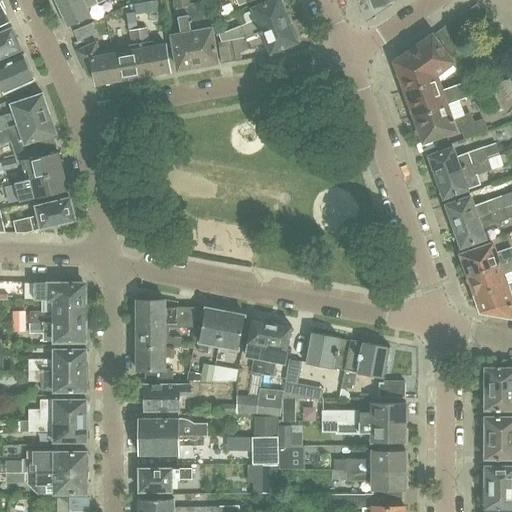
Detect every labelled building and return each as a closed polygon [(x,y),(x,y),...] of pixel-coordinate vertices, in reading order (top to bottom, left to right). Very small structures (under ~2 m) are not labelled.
[(63,14),(61,15),(65,25),(68,24),(68,26),(90,16),(87,8),(103,0),(77,0),(60,8),(63,14)] [(156,0),(146,2),(148,11),(148,13),(161,11),(158,0),(156,0)] [(178,69),(198,66),(186,6),(189,5),(188,0),(173,0),(175,8),(176,8),(181,34),(171,35),(178,69)] [(230,40),(246,37),(288,20),(285,12),(287,12),(281,0),(280,1),(279,0),(272,0),(252,8),(257,20),(241,26),(227,31),(225,27),(218,30),(222,42),(230,40)] [(197,4),(189,5),(186,6),(198,66),(218,62),(209,13),(205,11),(200,12),(199,9),(198,9),(197,4)] [(450,22),(432,35),(448,58),(462,47),(488,29),(476,4),(450,22)] [(135,77),(146,75),(137,30),(134,12),(126,14),(131,44),(127,45),(128,51),(112,54),(117,80),(125,78),(127,80),(133,79),(135,77)] [(291,27),(288,20),(246,37),(250,48),(266,41),(268,45),(271,53),(297,42),(295,39),(297,38),(293,26),(291,27)] [(73,31),(77,41),(94,33),(90,24),(73,31)] [(18,45),(20,42),(17,37),(14,37),(10,28),(0,32),(0,57),(20,48),(18,45)] [(145,28),(137,30),(146,75),(158,73),(160,75),(166,74),(167,71),(170,70),(165,45),(153,47),(152,40),(148,41),(145,28)] [(406,89),(406,90),(435,79),(433,74),(451,61),(448,58),(432,35),(396,62),(403,83),(406,89)] [(218,42),(222,64),(234,62),(230,40),(222,42),(218,42)] [(115,80),(117,80),(112,54),(101,56),(96,42),(77,51),(87,74),(95,73),(97,84),(103,82),(107,84),(113,83),(115,80)] [(33,77),(34,74),(31,67),(28,67),(22,55),(0,65),(0,84),(4,92),(33,79),(33,77)] [(476,91),(472,80),(440,92),(435,79),(406,90),(409,97),(407,99),(410,108),(412,108),(415,115),(445,105),(475,94),(476,91)] [(14,111),(0,116),(0,130),(49,113),(42,93),(11,104),(14,111)] [(449,119),(445,105),(415,115),(416,118),(414,120),(417,128),(420,128),(424,141),(432,138),(439,135),(453,130),(456,129),(460,128),(464,139),(488,130),(484,119),(474,122),(471,112),(449,119)] [(0,130),(0,145),(10,142),(15,157),(28,154),(43,151),(47,150),(57,147),(53,133),(55,132),(49,113),(0,130)] [(451,148),(441,152),(429,156),(430,159),(428,160),(431,169),(433,168),(437,178),(448,174),(447,171),(461,166),(461,168),(500,154),(496,142),(454,157),(451,148)] [(29,158),(28,154),(18,157),(15,158),(2,161),(4,171),(18,168),(18,171),(28,169),(30,178),(65,170),(63,159),(60,160),(58,151),(29,158)] [(448,174),(437,178),(440,185),(437,186),(440,195),(443,194),(444,197),(481,184),(477,174),(504,164),(500,154),(461,168),(461,166),(447,171),(448,174)] [(15,182),(20,201),(68,190),(65,181),(68,181),(65,170),(30,178),(15,182)] [(448,208),(445,209),(449,218),(451,217),(454,227),(468,222),(467,219),(477,215),(477,217),(503,208),(499,196),(475,204),(472,196),(469,197),(446,205),(448,208)] [(13,221),(16,231),(26,232),(60,224),(60,223),(75,219),(73,214),(75,208),(74,205),(71,202),(69,197),(36,205),(39,215),(13,221)] [(468,222),(454,227),(457,234),(455,235),(458,244),(460,243),(461,246),(487,237),(484,226),(511,216),(511,204),(503,208),(477,217),(477,215),(467,219),(468,222)] [(462,255),(469,274),(511,259),(511,249),(511,247),(494,253),(491,244),(473,250),(462,255)] [(511,259),(469,274),(476,294),(505,284),(502,274),(511,270),(511,259)] [(85,286),(81,283),(66,283),(66,281),(34,281),(34,299),(41,299),(85,299),(85,286)] [(505,284),(476,294),(481,310),(511,315),(511,305),(510,305),(511,301),(505,284)] [(28,311),(28,322),(85,321),(85,314),(88,314),(88,305),(85,305),(85,299),(41,299),(41,311),(28,311)] [(164,307),(164,299),(136,300),(136,323),(168,323),(169,316),(177,316),(177,327),(194,326),(198,306),(164,307)] [(219,346),(225,311),(205,307),(197,350),(208,352),(210,344),(219,346)] [(11,311),(11,322),(24,322),(24,311),(11,311)] [(245,315),(225,311),(219,346),(238,350),(245,315)] [(165,346),(174,345),(182,345),(181,337),(169,337),(169,327),(177,327),(177,316),(169,316),(168,323),(136,323),(137,346),(165,346)] [(251,372),(261,374),(271,322),(265,321),(263,318),(258,317),(255,319),(252,318),(245,356),(253,358),(251,372)] [(42,342),(54,342),(86,342),(85,340),(88,340),(88,331),(85,331),(85,321),(28,322),(28,334),(42,334),(42,342)] [(24,322),(11,322),(11,334),(24,334),(24,322)] [(279,324),(271,322),(261,374),(272,376),(275,362),(284,364),(291,326),(288,325),(286,323),(281,322),(279,324)] [(305,363),(344,370),(349,341),(338,338),(338,337),(311,331),(305,363)] [(349,341),(344,370),(356,372),(356,373),(372,375),(382,377),(382,378),(384,378),(390,347),(388,346),(388,347),(364,342),(362,341),(361,343),(349,341)] [(165,346),(137,346),(137,369),(142,369),(143,380),(172,380),(172,371),(170,371),(170,369),(165,369),(165,358),(174,358),(174,345),(165,346)] [(30,359),(30,370),(86,370),(86,363),(88,360),(88,354),(86,352),(86,350),(54,350),(55,359),(30,359)] [(290,359),(285,383),(297,385),(302,361),(290,359)] [(201,380),(212,381),(215,365),(204,363),(202,373),(188,371),(187,380),(201,381),(201,380)] [(229,368),(215,365),(212,381),(236,383),(238,371),(229,369),(229,368)] [(483,371),(483,380),(486,381),(485,389),(511,388),(511,367),(500,368),(500,366),(497,366),(497,368),(485,368),(485,370),(483,371)] [(30,381),(40,381),(40,391),(86,391),(86,390),(89,387),(89,382),(86,379),(86,370),(30,370),(30,381)] [(379,398),(393,398),(405,398),(405,383),(380,383),(379,398)] [(190,395),(190,385),(144,385),(144,398),(141,400),(141,406),(144,408),(144,411),(178,411),(178,395),(190,395)] [(483,397),(483,405),(485,406),(485,409),(511,409),(511,388),(485,389),(485,396),(483,397)] [(254,414),(254,413),(257,399),(257,396),(236,394),(236,414),(254,414)] [(257,396),(257,399),(254,413),(280,416),(282,399),(257,396)] [(29,409),(29,420),(86,420),(86,413),(89,409),(89,404),(86,402),(86,399),(40,400),(40,409),(29,409)] [(296,399),(283,399),(283,422),(296,422),(296,399)] [(220,414),(236,414),(236,400),(220,400),(220,414)] [(322,411),(322,422),(405,422),(405,415),(407,415),(407,404),(405,404),(405,402),(393,402),(372,402),(372,411),(322,411)] [(254,416),(254,435),(276,435),(276,424),(276,416),(254,416)] [(485,432),(485,438),(511,437),(511,416),(495,417),(485,417),(485,419),(483,420),(483,429),(485,430),(485,432)] [(136,426),(137,432),(139,434),(139,436),(204,436),(207,436),(207,424),(195,424),(192,421),(189,420),(186,419),(182,418),(179,418),(139,418),(139,424),(136,426)] [(21,420),(21,431),(29,431),(55,431),(55,442),(87,442),(87,440),(89,437),(89,433),(86,429),(86,420),(29,420),(21,420)] [(322,422),(322,432),(336,432),(336,435),(372,435),(372,442),(393,442),(405,442),(405,440),(407,440),(407,429),(405,429),(405,422),(322,422)] [(276,435),(276,445),(303,445),(303,432),(292,432),(292,424),(276,424),(276,435)] [(250,449),(250,464),(264,464),(276,464),(276,445),(276,435),(254,435),(250,435),(250,449)] [(139,455),(180,454),(179,446),(204,446),(204,436),(139,436),(139,441),(137,442),(137,448),(139,450),(139,455)] [(511,437),(485,438),(485,445),(483,445),(483,455),(485,455),(485,458),(511,457),(511,437)] [(276,464),(276,469),(304,469),(305,445),(303,445),(276,445),(276,464)] [(405,450),(393,450),(372,450),(372,460),(334,460),(334,470),(405,470),(405,463),(407,463),(407,452),(405,452),(405,450)] [(87,451),(33,451),(33,460),(28,460),(28,461),(6,462),(6,463),(0,463),(0,470),(6,471),(87,471),(87,465),(89,461),(89,457),(87,455),(87,451)] [(264,464),(264,494),(276,494),(276,469),(276,464),(264,464)] [(511,465),(485,466),(485,468),(483,470),(483,478),(485,479),(485,487),(511,486),(511,465)] [(172,491),(171,479),(192,479),(192,468),(140,468),(140,474),(137,477),(137,483),(140,485),(140,491),(172,491)] [(372,490),(402,490),(405,490),(405,487),(407,487),(407,477),(405,477),(405,470),(334,470),(332,470),(332,480),(345,480),(345,481),(372,481),(372,490)] [(27,483),(29,486),(38,494),(87,494),(87,492),(89,488),(89,484),(87,482),(87,471),(6,471),(6,483),(27,483)] [(497,508),(511,508),(511,486),(485,487),(485,495),(483,496),(483,504),(485,505),(485,508),(497,508)] [(404,511),(405,506),(380,506),(380,494),(326,494),(326,507),(362,507),(362,511),(404,511)] [(69,511),(69,498),(57,498),(56,511),(69,511)] [(89,498),(69,498),(69,511),(90,511),(89,498)] [(139,511),(239,511),(239,505),(219,506),(219,507),(173,507),(173,498),(140,499),(140,503),(137,503),(137,511),(140,511),(139,511)]
